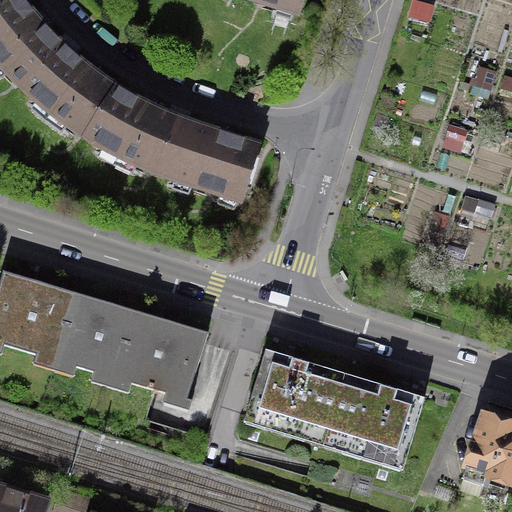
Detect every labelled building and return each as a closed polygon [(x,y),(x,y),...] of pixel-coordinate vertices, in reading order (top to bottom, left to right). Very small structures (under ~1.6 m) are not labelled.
[(21,0),(9,0),(0,6),(0,64),(23,88),(62,47),(42,27),(38,22),(34,18),(21,0)] [(254,0),(299,15),(303,0),(254,0)] [(412,0),(407,17),(428,23),(433,6),(412,0)] [(62,47),(23,88),(47,109),(56,117),(85,137),(115,89),(92,73),(87,69),(83,65),(62,47)] [(491,91),(497,71),(478,66),(473,86),(491,91)] [(500,88),(511,92),(511,76),(504,74),(500,88)] [(115,89),(85,137),(113,153),(125,160),(156,173),(177,121),(152,110),(146,107),(140,104),(115,89)] [(177,121),(156,173),(178,180),(242,201),(259,147),(218,134),(177,121)] [(449,126),(442,149),(457,154),(465,131),(449,126)] [(491,218),(495,204),(465,195),(461,209),(491,218)] [(431,223),(446,228),(450,216),(435,211),(431,223)] [(0,282),(0,344),(56,362),(76,295),(39,284),(3,273),(0,282)] [(56,362),(115,379),(135,313),(105,304),(76,295),(56,362)] [(115,379),(187,401),(207,334),(171,323),(135,313),(115,379)] [(302,363),(266,352),(246,416),(405,464),(423,400),(383,388),(302,363)] [(490,479),(511,485),(511,427),(501,424),(483,418),(462,480),(487,488),(490,479)] [(0,511),(41,511),(44,503),(0,488),(0,511)] [(54,511),(69,511),(75,496),(61,491),(54,511)] [(69,511),(84,511),(89,500),(75,496),(69,511)]
